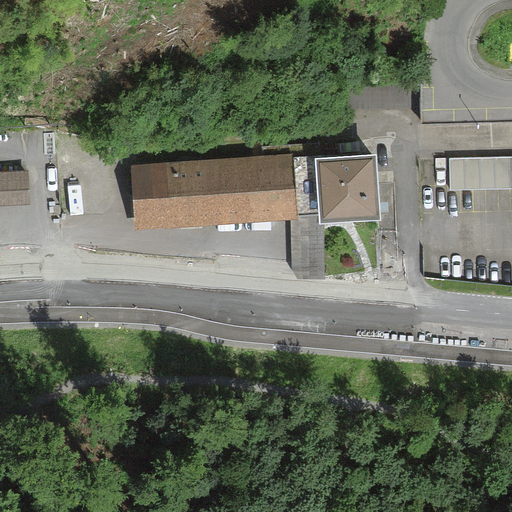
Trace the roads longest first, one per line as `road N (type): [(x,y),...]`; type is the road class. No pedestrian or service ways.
road 1 (track): [(511,460),(380,405),(177,375),(0,429)]
road 2 (primary): [(511,314),(197,287),(0,280)]
road 3 (track): [(308,511),(201,484),(0,495)]
road 4 (residential): [(469,0),(454,11),(453,69),(469,83),(511,93)]
